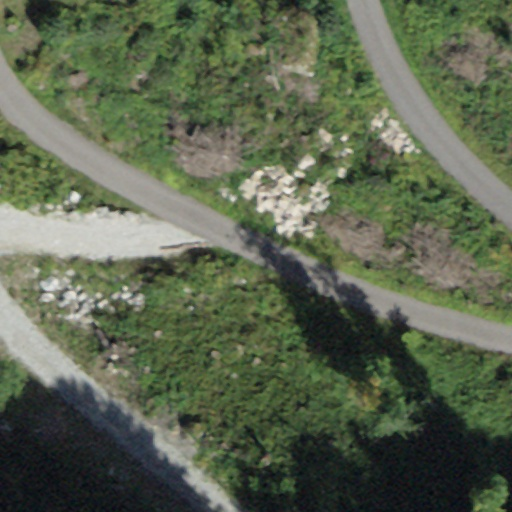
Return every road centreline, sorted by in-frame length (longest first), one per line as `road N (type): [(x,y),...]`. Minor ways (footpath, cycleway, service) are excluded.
road 1 (track): [(511,366),(228,281),(104,192),(17,83),(0,22)]
road 2 (track): [(363,0),(384,93),(511,217)]
